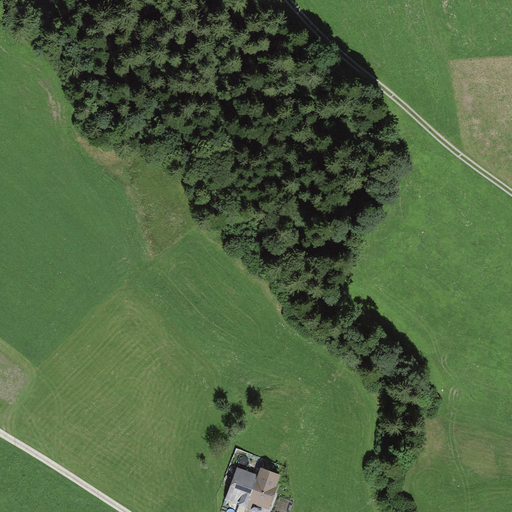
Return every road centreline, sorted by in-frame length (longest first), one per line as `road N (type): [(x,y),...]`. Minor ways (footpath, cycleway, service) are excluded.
road 1 (track): [(511,192),(456,152),(288,0)]
road 2 (track): [(124,511),(0,432)]
